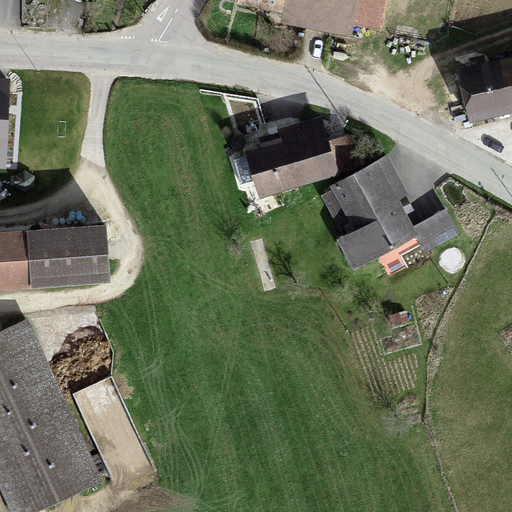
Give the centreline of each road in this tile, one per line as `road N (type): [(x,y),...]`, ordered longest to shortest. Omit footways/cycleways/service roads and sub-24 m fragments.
road 1 (tertiary): [(511,191),(327,88),(258,65),(161,54)]
road 2 (track): [(511,31),(420,70),(379,118)]
road 3 (tertiary): [(161,54),(0,49)]
